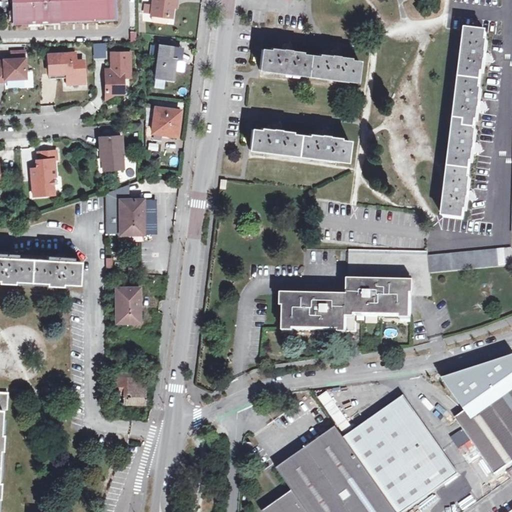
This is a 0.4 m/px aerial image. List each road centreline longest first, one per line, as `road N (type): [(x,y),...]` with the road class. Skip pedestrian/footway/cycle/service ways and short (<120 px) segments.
road 1 (tertiary): [(172,424),(227,0)]
road 2 (residential): [(507,0),(501,239),(324,221)]
road 3 (unclassified): [(511,342),(411,368),(281,384),(236,401)]
road 4 (unknown): [(411,368),(471,475),(421,511)]
